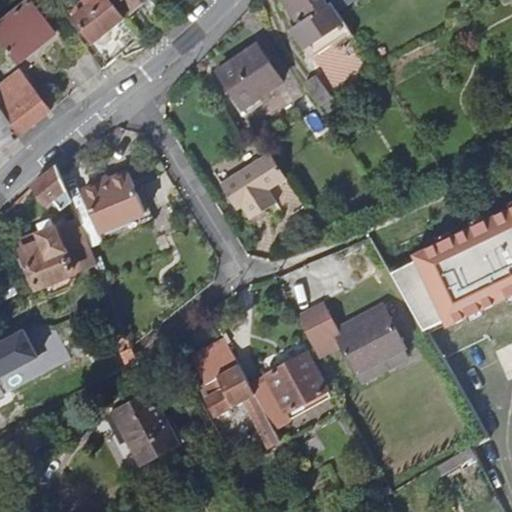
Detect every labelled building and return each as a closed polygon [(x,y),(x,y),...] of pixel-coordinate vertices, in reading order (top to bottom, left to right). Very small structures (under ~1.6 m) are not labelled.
[(113,0),(87,0),(78,8),(102,37),(128,17),(113,0)] [(124,0),(135,12),(148,0),(124,0)] [(328,6),(324,0),(286,0),(302,23),(294,29),(306,49),(312,59),(354,31),(347,21),(334,2),(328,6)] [(32,2),(0,28),(0,38),(11,53),(20,66),(59,37),(32,2)] [(90,48),(105,67),(107,69),(120,58),(102,37),(90,48)] [(223,72),(247,109),(287,83),(263,47),(223,72)] [(90,48),(68,67),(82,86),(105,67),(90,48)] [(0,143),(4,150),(27,131),(52,111),(22,71),(0,87),(0,143)] [(319,79),(309,85),(326,110),(336,103),(319,79)] [(224,187),(242,214),(246,211),(254,223),(280,206),(273,194),(291,182),(273,155),(224,187)] [(36,186),(51,206),(57,201),(65,210),(74,202),(60,169),(36,186)] [(86,201),(103,240),(149,220),(132,180),(86,201)] [(511,209),(417,257),(418,257),(420,261),(395,275),(428,332),(449,322),(451,326),(452,328),(511,297),(511,209)] [(32,242),(34,248),(25,251),(39,287),(99,262),(82,221),(59,230),(58,227),(42,233),(44,237),(32,242)] [(56,222),(37,229),(39,234),(42,233),(58,227),(56,222)] [(393,271),(395,275),(420,261),(418,257),(393,271)] [(298,317),(317,350),(320,356),(342,344),(359,375),(407,348),(387,311),(341,337),(322,303),(298,317)] [(428,332),(431,337),(451,326),(449,322),(428,332)] [(0,376),(42,360),(29,327),(0,338),(0,376)] [(194,357),(208,383),(219,378),(222,384),(215,388),(217,394),(208,399),(218,418),(245,403),(251,413),(254,411),(263,406),(252,385),(227,339),(194,357)] [(252,385),(263,406),(269,417),(287,408),(294,420),(334,397),(309,353),(252,385)] [(119,413),(147,467),(183,448),(155,395),(119,413)] [(254,411),(274,448),(283,443),(269,417),(263,406),(254,411)] [(367,437),(389,475),(399,469),(377,431),(367,437)]
